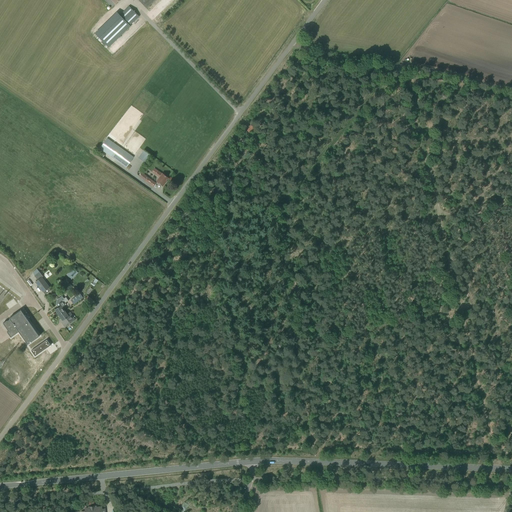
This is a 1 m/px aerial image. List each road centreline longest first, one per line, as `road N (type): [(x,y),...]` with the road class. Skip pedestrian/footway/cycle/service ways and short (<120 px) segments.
road 1 (unclassified): [(67,348),(326,0)]
road 2 (tertiary): [(254,461),(511,469)]
road 3 (tertiary): [(0,486),(254,461)]
